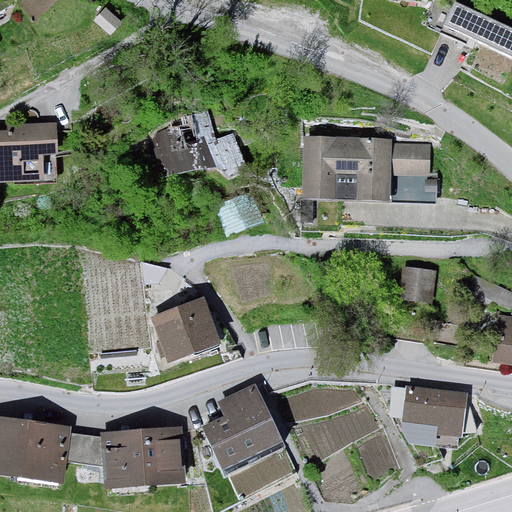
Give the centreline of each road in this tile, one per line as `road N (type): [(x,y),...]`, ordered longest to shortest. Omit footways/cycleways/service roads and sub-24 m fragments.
road 1 (residential): [(511,389),(327,368),(247,374),(165,402),(105,408),(0,399)]
road 2 (residential): [(154,0),(402,92),(511,172)]
